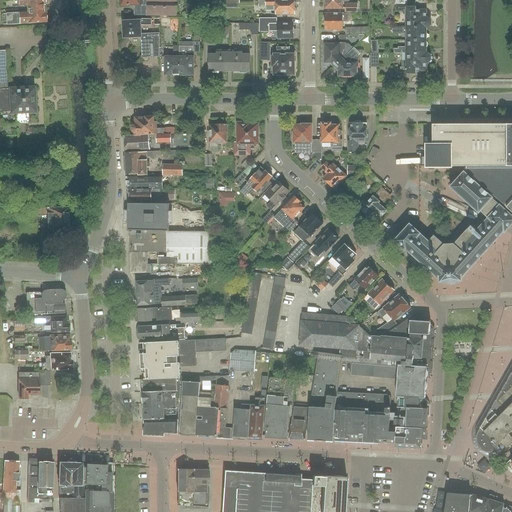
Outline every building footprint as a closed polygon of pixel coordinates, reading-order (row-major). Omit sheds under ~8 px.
[(27,5),(27,9),(45,7),(45,5),(44,5),(44,2),(45,2),(44,0),(17,0),(18,6),(27,5)] [(177,15),(177,10),(177,9),(177,8),(177,3),(178,3),(178,2),(177,2),(177,0),(122,0),(123,5),(129,5),(129,6),(136,6),(136,8),(135,8),(135,15),(146,15),(147,15),(151,15),(152,15),(157,15),(161,15),(162,15),(167,15),(177,15)] [(295,12),(297,10),(297,9),(295,6),(295,5),(294,5),(294,2),(295,2),(294,0),(266,0),(266,1),(260,1),(260,4),(266,4),(266,6),(277,6),(277,14),(279,14),(281,16),(284,14),(295,14),(295,12)] [(343,8),(342,0),(326,0),(326,8),(343,8)] [(408,14),(408,27),(426,27),(426,26),(428,26),(429,26),(429,25),(430,24),(430,23),(431,23),(431,21),(430,20),(429,19),(428,18),(427,18),(426,18),(426,10),(420,10),(420,11),(420,13),(417,13),(417,11),(416,10),(415,10),(415,8),(407,8),(407,0),(395,0),(396,5),(397,5),(397,11),(405,11),(405,14),(408,14)] [(358,3),(345,3),(345,11),(358,12),(358,3)] [(45,7),(27,9),(27,12),(13,13),(13,24),(46,22),(46,13),(44,13),(44,10),(45,10),(45,7)] [(348,22),(348,14),(326,13),(326,15),(324,16),(324,18),(326,20),(326,30),(343,30),(343,22),(348,22)] [(141,25),(153,25),(152,19),(142,19),(143,21),(141,21),(141,20),(124,21),(124,22),(125,22),(125,24),(124,24),(124,29),(125,37),(141,37),(142,57),(143,57),(151,56),(151,57),(160,56),(160,33),(142,34),(141,25)] [(260,19),(260,26),(260,32),(268,32),(268,31),(278,31),(278,37),(294,37),(294,36),(296,36),(296,30),(294,30),(294,29),(293,29),(293,26),(294,26),(294,24),(278,24),(272,24),(272,19),(260,19)] [(253,36),(259,35),(258,23),(240,24),(241,30),(252,30),(253,36)] [(408,40),(426,41),(426,39),(427,38),(428,35),(426,33),(426,27),(408,27),(397,27),(397,28),(392,28),(392,34),(408,34),(408,40)] [(180,46),(180,75),(181,75),(182,76),(185,76),(187,75),(194,75),(194,53),(200,53),(200,38),(194,38),(194,42),(180,43),(180,46)] [(395,50),(395,53),(397,53),(408,53),(426,53),(426,47),(427,46),(427,43),(426,42),(426,41),(408,40),(408,47),(400,47),(400,50),(395,50)] [(270,42),(260,43),(260,60),(270,60),(270,42)] [(336,67),(353,49),(354,48),(349,43),(334,43),(334,45),(326,45),(326,47),(325,50),(326,52),(326,56),(325,58),(326,60),(326,62),(331,62),(336,67)] [(177,75),(180,75),(180,46),(174,46),(174,54),(177,54),(177,56),(174,56),(174,57),(166,57),(166,59),(165,60),(165,63),(166,65),(166,75),(174,75),(174,74),(177,74),(177,75)] [(296,62),(296,61),(294,61),(294,56),(296,56),(296,55),(294,55),(293,55),(293,52),(296,52),(296,51),(290,51),(290,47),(277,47),(277,55),(277,57),(274,57),(274,65),(275,65),(275,74),(276,74),(277,76),(282,76),(284,74),(294,74),(294,66),(295,66),(295,65),(293,65),(293,63),(294,63),(294,62),(296,62)] [(359,56),(353,49),(336,67),(340,71),(340,75),(342,75),(344,76),(347,75),(351,75),(352,76),(355,75),(357,75),(357,68),(357,67),(358,67),(359,56)] [(8,89),(6,51),(0,50),(0,112),(11,112),(11,113),(17,112),(17,121),(19,123),(27,122),(28,121),(28,112),(30,112),(30,114),(35,114),(35,109),(36,108),(36,103),(35,102),(34,97),(35,96),(35,91),(34,90),(34,88),(19,89),(17,87),(14,87),(12,89),(8,89)] [(228,71),(230,71),(230,52),(217,52),(217,54),(211,54),(210,54),(210,71),(211,71),(212,71),(213,71),(213,73),(219,73),(219,71),(227,71),(228,71)] [(230,71),(232,71),(233,71),(240,71),(240,73),(247,73),(247,71),(248,71),(249,71),(250,71),(250,54),(243,54),(243,52),(230,52),(230,71)] [(379,67),(379,53),(371,53),(371,67),(379,67)] [(426,54),(426,53),(408,53),(408,60),(403,60),(403,67),(401,67),(401,70),(397,70),(397,76),(407,76),(407,73),(415,73),(415,70),(416,70),(416,68),(420,68),(420,69),(420,70),(426,70),(426,62),(427,62),(428,62),(429,61),(430,60),(430,59),(431,58),(431,57),(430,56),(430,55),(429,55),(429,54),(428,54),(427,54),(426,54)] [(136,135),(150,135),(157,135),(164,134),(164,128),(157,128),(157,129),(155,129),(155,117),(146,117),(146,118),(136,118),(136,125),(135,125),(133,127),(133,130),(135,132),(136,132),(136,135)] [(239,123),(239,142),(235,142),(235,156),(252,155),(251,143),(259,143),(259,141),(260,139),(260,136),(259,135),(259,124),(258,124),(256,123),(253,123),(252,124),(250,124),(250,121),(250,124),(246,124),(246,121),(246,123),(239,123)] [(219,142),(227,142),(227,124),(224,124),(223,122),(220,122),(219,124),(216,124),(216,125),(211,125),(211,134),(209,134),(209,138),(211,137),(211,150),(219,150),(219,142)] [(316,153),(316,141),(312,141),(312,125),(311,125),(309,123),(306,123),(304,124),(303,124),(303,126),(297,126),(296,127),(296,133),(295,133),(295,136),(295,140),(295,143),(297,143),(296,156),(312,156),(312,153),(316,153)] [(322,142),(316,141),(316,153),(322,153),(322,142),(332,142),(332,144),(334,144),(334,153),(342,153),(342,151),(342,140),(340,140),(340,137),(341,137),(341,131),(339,131),(339,125),(331,125),(331,123),(323,123),(323,125),(322,125),(322,135),(321,135),(321,139),(322,139),(322,142)] [(358,142),(367,142),(367,123),(351,123),(351,145),(349,145),(349,152),(358,152),(358,142)] [(467,170),(465,172),(502,207),(511,215),(511,124),(469,124),(434,125),(434,145),(428,145),(428,167),(435,167),(435,169),(445,169),(445,166),(467,166),(467,170)] [(167,134),(164,134),(157,135),(157,142),(172,142),(171,134),(167,134)] [(150,135),(136,135),(125,136),(126,150),(150,149),(150,135)] [(176,151),(151,152),(138,152),(126,153),(126,157),(126,162),(127,163),(128,165),(126,166),(127,174),(139,174),(139,175),(147,175),(147,167),(149,166),(149,163),(147,161),(147,157),(151,157),(151,159),(155,158),(155,154),(164,154),(164,156),(176,156),(176,151)] [(213,166),(212,154),(205,155),(206,167),(213,166)] [(335,188),(346,177),(342,172),(339,169),(338,169),(334,165),(332,167),(328,164),(326,164),(322,167),(329,174),(324,179),(329,183),(330,186),(332,188),(334,188),(335,188)] [(163,175),(183,176),(184,165),(164,165),(163,175)] [(266,194),(274,185),(269,181),(273,177),(272,176),(272,175),(272,174),(271,173),(270,172),(268,172),(267,172),(266,171),(264,174),(262,172),(264,170),(261,168),(258,171),(259,172),(249,183),(243,189),(244,189),(241,192),(246,197),(254,188),(259,193),(261,190),(266,194)] [(249,176),(244,172),(235,182),(240,186),(249,176)] [(511,215),(502,207),(465,172),(451,187),(479,213),(481,211),(489,218),(473,235),(468,230),(454,245),(445,245),(444,246),(434,237),(430,242),(420,233),(411,225),(396,241),(406,250),(407,249),(436,275),(440,279),(441,282),(441,283),(443,282),(447,282),(448,282),(450,282),(451,282),(453,282),(455,282),(457,282),(460,281),(460,282),(462,282),(462,281),(463,281),(462,279),(505,232),(506,233),(511,226),(511,215)] [(127,190),(163,189),(163,178),(127,178),(127,190)] [(207,179),(207,189),(214,189),(215,180),(207,179)] [(274,185),(266,194),(273,201),(268,206),(272,210),(281,201),(282,202),(287,197),(286,196),(289,192),(288,191),(289,191),(287,189),(285,187),(285,188),(283,186),(283,185),(280,182),(278,182),(277,181),(274,185)] [(386,200),(390,196),(382,188),(367,204),(364,201),(359,207),(363,210),(362,210),(368,216),(367,217),(371,220),(375,216),(377,219),(380,216),(382,218),(388,212),(381,205),(386,200)] [(175,191),(170,191),(161,191),(161,190),(129,190),(129,191),(128,193),(128,198),(129,200),(129,201),(142,201),(142,204),(152,203),(152,199),(175,199),(175,191)] [(301,212),(305,208),(300,203),(302,202),(295,196),(275,217),(291,232),(299,223),(295,218),(297,216),(297,217),(301,213),(301,212)] [(168,203),(152,203),(142,204),(128,204),(130,231),(169,229),(168,203)] [(64,233),(69,233),(68,208),(48,208),(48,204),(35,204),(35,214),(48,213),(49,233),(55,233),(55,240),(64,240),(64,233)] [(219,218),(218,207),(207,208),(208,218),(219,218)] [(267,225),(275,216),(271,212),(262,220),(267,225)] [(295,233),(299,238),(303,241),(311,237),(313,235),(315,235),(317,233),(316,232),(324,224),(318,218),(318,217),(317,217),(315,216),(316,215),(315,215),(313,213),(295,233)] [(330,230),(329,229),(317,242),(318,244),(312,250),(319,257),(325,250),(327,252),(339,238),(334,234),(334,232),(332,230),(330,230)] [(130,231),(130,248),(214,249),(214,232),(167,232),(130,231)] [(310,248),(303,241),(289,256),(294,261),(295,260),(297,262),(310,248)] [(338,270),(339,272),(328,283),(333,287),(347,272),(347,270),(353,263),(351,261),(357,255),(353,251),(353,252),(351,250),(351,248),(348,246),(347,246),(345,244),(333,257),(342,265),(338,270)] [(157,265),(214,265),(214,249),(130,248),(130,252),(130,253),(131,253),(131,256),(130,256),(131,265),(131,264),(134,264),(134,266),(131,269),(131,277),(133,280),(142,279),(142,273),(151,274),(151,265),(157,265)] [(288,258),(281,265),(286,270),(293,262),(288,258)] [(302,269),(307,263),(302,259),(297,264),(302,269)] [(366,289),(379,276),(378,276),(378,275),(378,273),(376,272),(374,272),(374,271),(373,270),(372,270),(371,269),(371,268),(370,268),(368,266),(355,279),(356,279),(350,285),(355,290),(361,284),(366,289)] [(198,287),(198,278),(183,279),(183,288),(198,287)] [(323,290),(329,284),(321,278),(316,284),(323,290)] [(186,296),(162,298),(161,286),(170,286),(170,283),(170,279),(154,280),(153,281),(136,282),(136,283),(137,283),(137,293),(137,294),(138,294),(138,304),(138,306),(162,304),(163,307),(187,305),(198,304),(197,295),(186,296)] [(381,305),(394,291),(394,290),(393,287),(392,286),(390,286),(389,285),(389,286),(383,280),(369,295),(381,305)] [(62,289),(61,289),(47,290),(44,291),(42,293),(40,292),(27,293),(27,315),(65,313),(65,304),(62,304),(62,300),(63,300),(64,299),(65,299),(66,298),(66,297),(66,296),(67,295),(67,294),(66,293),(66,292),(65,291),(64,290),(63,290),(62,289)] [(395,321),(411,308),(410,306),(410,305),(409,302),(406,302),(401,295),(398,296),(379,312),(383,318),(383,317),(388,323),(369,335),(384,335),(391,330),(398,326),(395,321)] [(343,298),(338,304),(345,310),(344,311),(347,314),(350,311),(348,310),(350,308),(344,303),(346,301),(343,298)] [(172,308),(138,309),(138,310),(139,310),(140,321),(139,321),(139,322),(173,320),(172,308)] [(182,312),(182,323),(203,323),(202,312),(182,312)] [(349,317),(303,313),(300,346),(340,350),(340,355),(318,353),(318,357),(342,360),(342,362),(399,367),(407,368),(428,369),(428,368),(431,369),(432,362),(431,362),(432,347),(433,347),(433,340),(432,340),(433,329),(431,326),(431,322),(427,321),(422,316),(414,316),(384,335),(369,335),(359,326),(356,325),(356,323),(353,320),(351,320),(351,318),(349,318),(349,317)] [(51,333),(69,332),(69,324),(67,324),(66,317),(38,318),(38,320),(40,320),(40,323),(46,323),(46,320),(50,320),(50,325),(46,325),(46,332),(51,332),(51,333)] [(25,330),(24,318),(14,319),(15,331),(25,330)] [(177,325),(169,325),(139,327),(140,340),(185,338),(185,327),(177,327),(177,325)] [(45,337),(45,338),(45,351),(71,350),(71,341),(67,341),(67,335),(50,336),(50,337),(45,337)] [(145,379),(161,379),(182,378),(181,372),(181,367),(197,366),(197,353),(227,351),(226,339),(141,343),(142,369),(146,368),(147,373),(147,379),(145,379)] [(232,353),(231,370),(255,371),(256,351),(236,350),(232,353)] [(14,351),(15,365),(25,364),(25,359),(28,359),(28,351),(14,351)] [(72,369),(72,360),(71,360),(70,353),(61,353),(61,355),(58,355),(58,353),(50,354),(50,356),(45,357),(46,363),(42,363),(42,370),(51,370),(72,369)] [(336,410),(342,362),(342,360),(318,357),(311,409),(308,441),(335,442),(336,410)] [(426,398),(428,369),(407,368),(399,367),(397,396),(426,398)] [(51,384),(51,370),(42,370),(39,370),(39,385),(51,384)] [(511,372),(511,374),(480,428),(480,429),(479,430),(478,432),(477,434),(477,436),(477,437),(476,438),(476,440),(477,441),(477,442),(477,443),(477,444),(478,445),(479,446),(479,447),(481,449),(482,450),(483,450),(483,451),(485,451),(487,452),(489,452),(490,453),(492,452),(494,452),(496,451),(497,451),(498,450),(499,450),(501,448),(500,448),(503,445),(508,449),(509,448),(508,448),(510,445),(511,447),(511,372)] [(27,395),(39,395),(39,373),(19,373),(19,379),(18,379),(19,399),(27,398),(27,395)] [(181,434),(197,435),(199,407),(198,407),(200,383),(200,379),(200,377),(185,378),(184,382),(183,382),(180,434),(181,434)] [(177,378),(143,380),(144,393),(176,391),(177,391),(176,379),(177,379),(177,378)] [(199,407),(197,435),(217,436),(219,408),(216,408),(217,400),(216,400),(217,386),(212,385),(211,394),(201,393),(199,407)] [(229,387),(217,386),(216,400),(217,400),(216,408),(219,408),(217,436),(226,437),(228,409),(227,409),(229,387)] [(257,397),(256,406),(253,406),(250,437),(263,438),(263,436),(263,435),(265,399),(267,399),(267,390),(262,390),(262,397),(257,397)] [(144,393),(144,404),(176,403),(176,391),(144,393)] [(389,395),(339,392),(336,411),(335,438),(336,438),(335,443),(379,445),(380,444),(380,442),(383,442),(383,443),(385,443),(385,442),(388,443),(389,443),(396,443),(397,429),(390,428),(392,398),(389,395)] [(425,398),(423,398),(399,397),(398,417),(399,417),(398,427),(397,426),(397,429),(396,443),(396,446),(406,447),(406,448),(410,448),(410,447),(416,447),(416,448),(421,449),(422,438),(426,438),(427,435),(428,435),(429,404),(427,400),(425,398)] [(176,403),(144,404),(145,419),(165,419),(165,415),(177,415),(176,403)] [(289,406),(267,404),(265,429),(267,429),(266,437),(266,438),(271,438),(271,436),(274,436),(273,438),(287,439),(289,412),(289,411),(289,406)] [(250,437),(253,406),(249,406),(249,410),(236,409),(234,437),(235,437),(235,436),(250,437)] [(308,429),(310,409),(306,408),(295,407),(290,439),(306,440),(307,429),(308,429)] [(144,435),(161,436),(164,436),(164,434),(178,434),(178,421),(144,421),(144,435)] [(15,461),(5,461),(3,493),(4,493),(3,511),(20,511),(21,490),(15,490),(15,480),(18,481),(19,461),(18,461),(18,463),(16,463),(15,462),(15,461)] [(30,461),(29,461),(28,503),(34,503),(34,499),(52,499),(53,462),(52,462),(29,462),(30,461)] [(68,463),(60,463),(59,488),(60,506),(59,511),(84,511),(85,504),(85,498),(84,485),(82,485),(82,480),(83,467),(83,463),(68,463)] [(85,511),(113,511),(114,491),(111,491),(112,471),(107,471),(107,465),(101,465),(100,466),(98,466),(97,465),(87,464),(87,467),(83,467),(82,480),(86,480),(86,490),(85,511)] [(209,485),(209,470),(209,468),(179,466),(179,469),(179,505),(186,505),(186,509),(207,509),(207,501),(208,501),(208,485),(209,485)] [(311,511),(313,485),(312,485),(313,480),(301,479),(301,474),(296,473),(296,475),(225,471),(222,511),(311,511)] [(344,511),(345,498),(346,478),(347,478),(347,477),(324,475),(324,477),(313,476),(313,480),(312,485),(313,485),(311,511),(344,511)] [(443,509),(442,511),(469,511),(471,495),(448,493),(445,510),(443,509)] [(485,511),(488,502),(486,501),(486,499),(473,495),(471,511),(485,511)] [(503,511),(504,508),(503,507),(503,506),(502,506),(503,505),(496,502),(495,504),(493,503),(493,502),(489,500),(488,502),(485,511),(503,511)]
